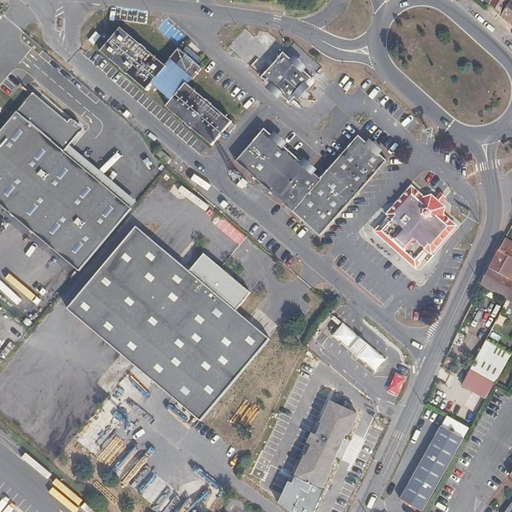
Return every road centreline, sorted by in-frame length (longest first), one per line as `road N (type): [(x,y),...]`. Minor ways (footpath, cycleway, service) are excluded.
road 1 (residential): [(431,359),(82,68)]
road 2 (unknown): [(211,172),(183,213),(276,288),(296,287),(320,267)]
road 3 (tertiary): [(431,359),(489,233),(485,158)]
road 4 (residential): [(118,0),(305,31)]
road 5 (tertiary): [(361,511),(431,359)]
